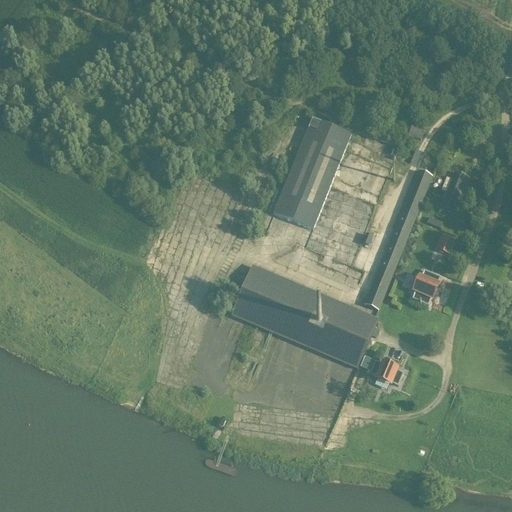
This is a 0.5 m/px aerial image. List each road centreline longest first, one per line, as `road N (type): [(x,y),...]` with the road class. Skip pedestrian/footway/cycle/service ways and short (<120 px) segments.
road 1 (unclassified): [(448,362),(501,186),(511,75)]
road 2 (track): [(148,263),(99,249),(0,179)]
